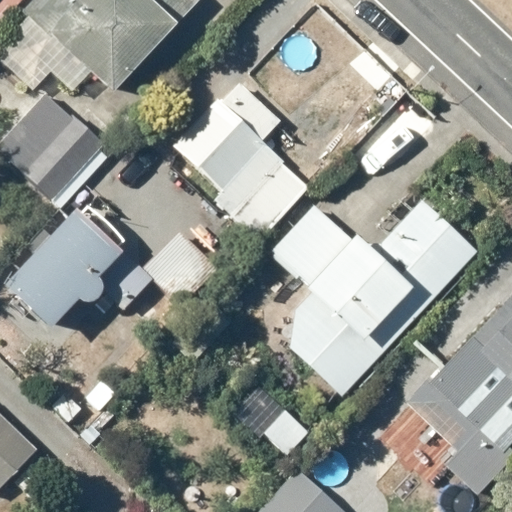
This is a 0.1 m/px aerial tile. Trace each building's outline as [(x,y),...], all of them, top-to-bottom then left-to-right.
[(206,1),(205,0),(40,0),(27,14),(118,97),(206,1)] [(377,96),(351,71),(315,109),(341,134),(377,96)] [(278,121),(240,87),(226,102),(219,96),(172,151),(221,194),(214,202),(261,243),(306,192),(255,147),(278,121)] [(103,146),(45,94),(0,144),(0,152),(54,201),(103,146)] [(356,242),(319,207),(270,257),(309,295),(295,309),(292,351),(344,402),(484,258),(427,204),(385,248),(356,242)] [(75,211),(4,289),(55,335),(80,307),(90,307),(101,304),(105,296),(130,319),(159,287),(75,211)] [(511,458),(511,293),(411,408),(462,453),(449,469),(479,496),(511,458)] [(315,432),(271,389),(248,412),(293,455),(315,432)] [(0,423),(0,506),(42,464),(0,423)] [(335,511),(300,479),(269,511),(335,511)]
